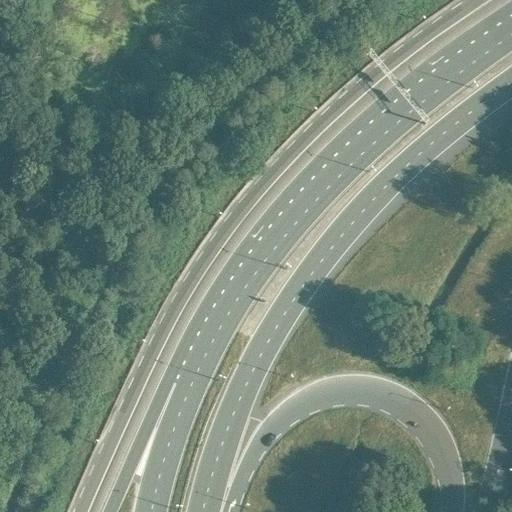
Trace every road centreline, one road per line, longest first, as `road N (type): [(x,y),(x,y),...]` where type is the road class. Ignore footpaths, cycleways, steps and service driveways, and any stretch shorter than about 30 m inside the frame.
road 1 (secondary): [(478,0),(346,98),(235,214),(185,286),(80,511)]
road 2 (secondary): [(203,511),(224,428),(295,289),(371,199),(511,81)]
road 3 (secondary): [(511,23),(444,68),(319,177),(250,266),(200,350)]
road 4 (secondary): [(207,511),(274,425),(316,396),(345,391),(393,403),(426,432),(445,474),(448,511)]
road 5 (secondary): [(200,350),(157,411),(108,511)]
road 6 (secondary): [(200,350),(151,511)]
